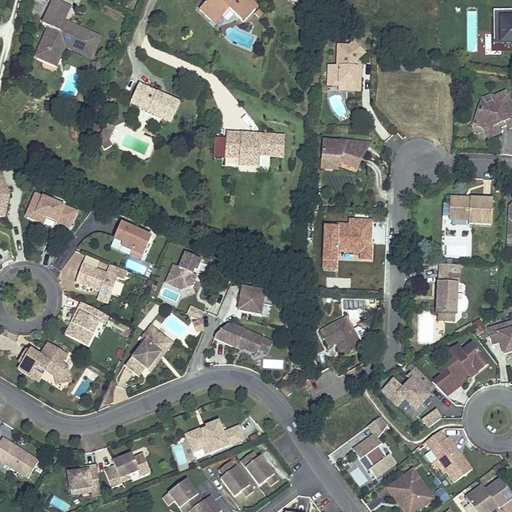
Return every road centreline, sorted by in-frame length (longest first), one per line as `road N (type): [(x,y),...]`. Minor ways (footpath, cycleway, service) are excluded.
road 1 (residential): [(354,511),(289,421),(246,380),(206,377),(105,421),(68,427),(0,391)]
road 2 (residential): [(511,167),(437,159),(406,177),(396,204),(392,354),(319,392)]
